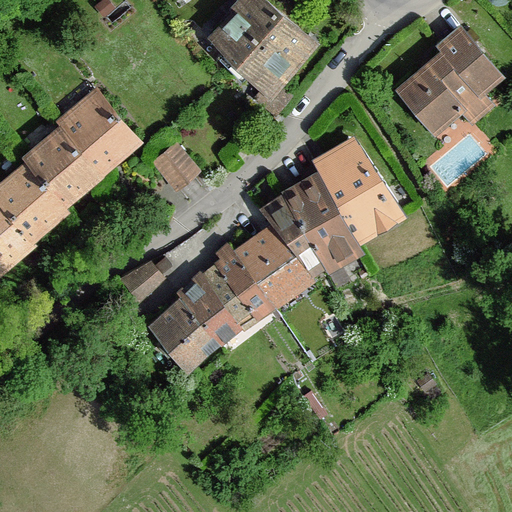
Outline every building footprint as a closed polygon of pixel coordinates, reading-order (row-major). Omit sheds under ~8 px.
[(110,0),(108,0),(100,7),(107,16),(117,8),(110,0)] [(237,11),(213,37),(265,90),(257,100),(276,114),(291,96),(280,89),(317,44),(266,0),(242,0),(234,9),(237,11)] [(510,77),(467,26),(445,45),(450,51),(404,89),(441,134),(468,111),(478,124),(500,106),(489,94),(510,77)] [(30,159),(0,186),(0,272),(70,210),(66,205),(142,140),(99,89),(61,121),(64,125),(27,154),(30,159)] [(410,216),(361,137),(324,159),(319,162),(325,172),(366,242),(410,216)] [(200,170),(177,142),(155,161),(178,188),(189,179),(200,170)] [(366,242),(325,172),(289,193),(290,195),(333,267),(335,272),(371,251),(366,242)] [(333,267),(290,195),(268,210),(279,224),(319,276),(333,267)] [(319,276),(279,224),(240,251),(282,307),(322,280),(319,276)] [(282,307),(240,251),(233,244),(223,253),(227,259),(209,275),(247,327),(249,330),(282,307)] [(166,257),(156,265),(164,275),(173,267),(166,257)] [(156,265),(152,261),(123,278),(140,300),(166,278),(164,275),(156,265)] [(194,374),(247,327),(209,275),(206,272),(185,293),(188,297),(156,326),(194,374)] [(96,318),(103,347),(126,323),(118,295),(96,318)] [(437,384),(430,374),(420,381),(427,391),(437,384)]
